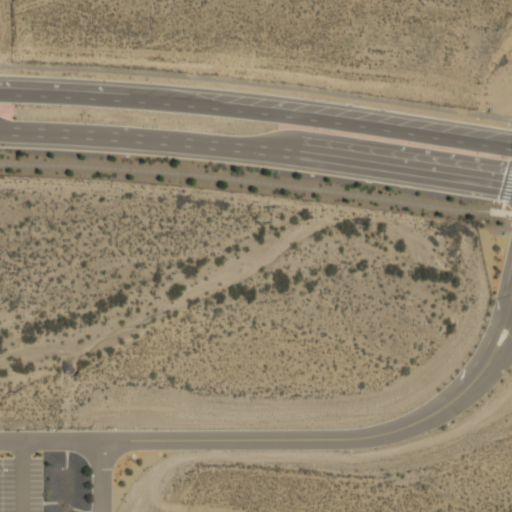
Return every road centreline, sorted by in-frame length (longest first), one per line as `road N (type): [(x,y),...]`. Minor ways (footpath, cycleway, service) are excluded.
road 1 (tertiary): [(0,132),(234,152),(511,190)]
road 2 (tertiary): [(511,135),(310,105),(0,82)]
road 3 (tertiary): [(0,443),(105,451),(398,433),(458,400),(483,370)]
